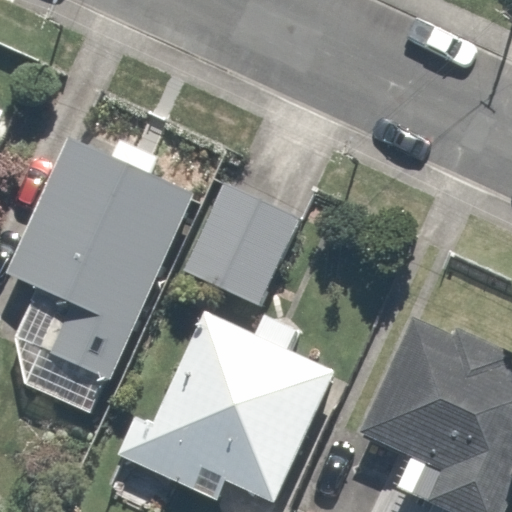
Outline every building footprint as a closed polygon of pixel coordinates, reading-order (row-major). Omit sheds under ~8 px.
[(0,153),(17,116),(0,108),(0,153)] [(197,200),(73,144),(11,281),(61,303),(21,390),(96,424),(197,200)] [(305,221),(228,186),(187,274),(263,310),(305,221)] [(212,316),(161,427),(141,418),(123,459),(223,505),(232,486),(282,507),(342,376),(294,354),(303,334),(270,319),(261,339),(212,316)] [(401,461),(387,495),(429,511),(511,511),(511,347),(445,321),(438,338),(400,323),(353,442),(401,461)]
